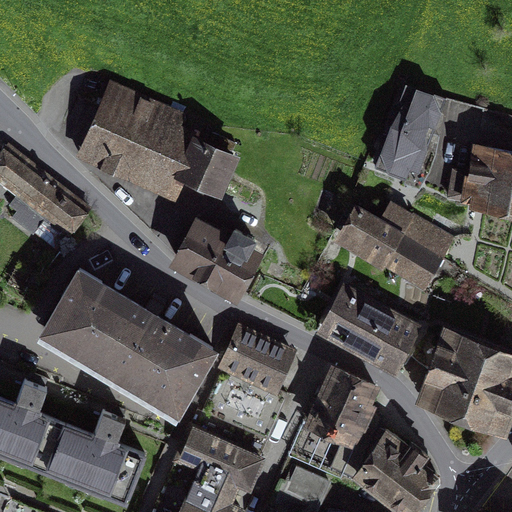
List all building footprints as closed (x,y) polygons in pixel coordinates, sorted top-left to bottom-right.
[(110,77),(76,152),(176,198),(187,174),(222,189),(240,148),(182,122),(187,111),(110,77)] [(373,164),(406,176),(411,162),(419,165),(447,94),(408,80),(373,164)] [(470,201),(511,209),(511,143),(474,137),(468,173),(465,172),(460,198),(470,199),(470,201)] [(12,216),(57,249),(92,205),(8,140),(0,148),(0,180),(16,193),(9,203),(16,209),(12,216)] [(130,187),(126,196),(154,208),(158,199),(130,187)] [(355,196),(334,233),(383,263),(385,260),(425,285),(455,236),(414,212),(415,210),(390,196),(381,211),(355,196)] [(196,210),(168,258),(238,296),(265,247),(252,240),(257,231),(234,218),(229,228),(196,210)] [(105,274),(77,257),(35,324),(177,410),(218,341),(165,310),(163,308),(168,300),(154,292),(149,300),(147,299),(105,274)] [(344,277),(316,326),(396,368),(423,321),(344,277)] [(415,394),(508,429),(511,417),(511,343),(444,318),(415,394)] [(298,346),(238,320),(217,366),(222,368),(203,410),(268,437),(287,391),(279,387),(298,346)] [(381,378),(331,358),(304,419),(355,443),(346,464),(353,469),(372,441),(363,433),(377,399),(374,398),(381,378)] [(0,448),(127,500),(147,447),(128,440),(129,439),(120,435),(128,413),(103,404),(94,425),(65,413),(64,414),(49,409),(50,407),(41,404),(49,382),(25,373),(16,393),(0,387),(0,448)] [(161,511),(157,510),(156,511),(240,511),(246,501),(234,494),(239,481),(252,484),(266,449),(264,448),(268,437),(203,410),(197,407),(178,454),(198,462),(186,488),(184,487),(172,511),(161,511)] [(386,421),(372,441),(353,469),(350,473),(407,511),(409,511),(435,480),(437,479),(441,474),(440,467),(435,463),(434,463),(426,457),(431,449),(410,434),(408,437),(386,421)] [(281,475),(270,501),(297,511),(317,511),(332,478),(297,462),(289,479),(281,475)]
